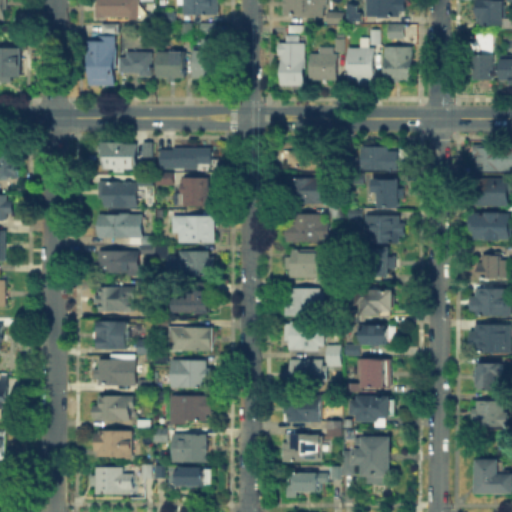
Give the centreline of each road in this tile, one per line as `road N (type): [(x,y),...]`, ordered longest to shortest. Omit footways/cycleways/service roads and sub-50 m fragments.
road 1 (residential): [(247,511),(250,0)]
road 2 (residential): [(50,511),(51,0)]
road 3 (residential): [(437,511),(436,0)]
road 4 (secondary): [(300,117),(511,118)]
road 5 (secondary): [(0,116),(205,117)]
